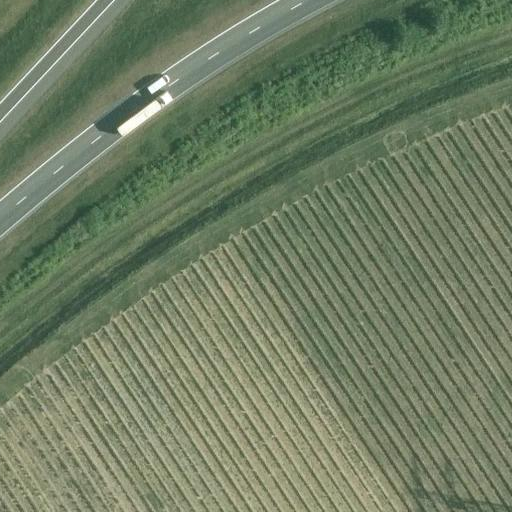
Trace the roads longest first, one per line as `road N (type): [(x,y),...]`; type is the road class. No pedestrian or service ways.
road 1 (motorway): [(0,219),(144,105),(319,0)]
road 2 (motorway): [(0,128),(116,0)]
